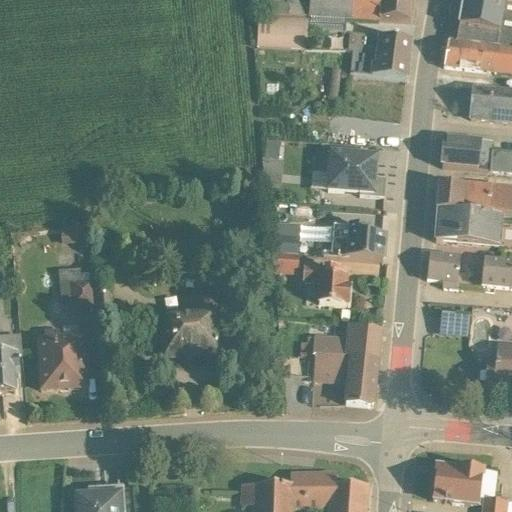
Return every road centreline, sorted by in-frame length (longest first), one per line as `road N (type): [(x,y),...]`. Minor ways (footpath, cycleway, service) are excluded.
road 1 (residential): [(393,425),(438,0)]
road 2 (tertiary): [(390,444),(280,434),(0,449)]
